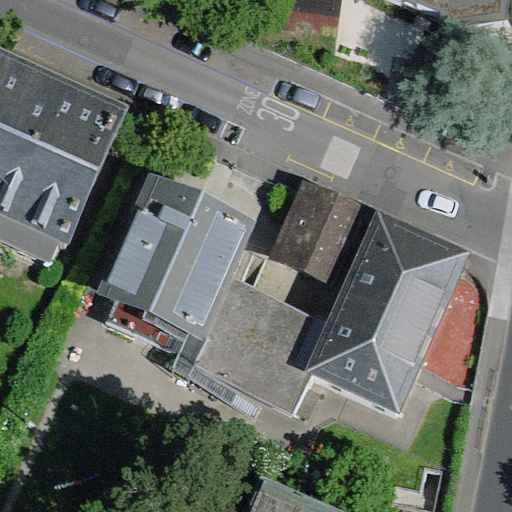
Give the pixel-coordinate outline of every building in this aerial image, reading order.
[(511,0),(380,0),(447,25),(448,38),(508,35),(511,7),(511,0)] [(132,131),(0,74),(0,230),(76,263),(132,131)] [(225,284),(246,241),(192,217),(159,202),(113,302),(193,340),(198,342),(225,284)] [(313,202),(287,266),(336,287),(364,225),(313,202)] [(466,269),(382,233),(336,339),(317,384),(399,420),(466,269)] [(336,339),(225,284),(198,342),(193,340),(182,362),(298,421),(336,339)]
